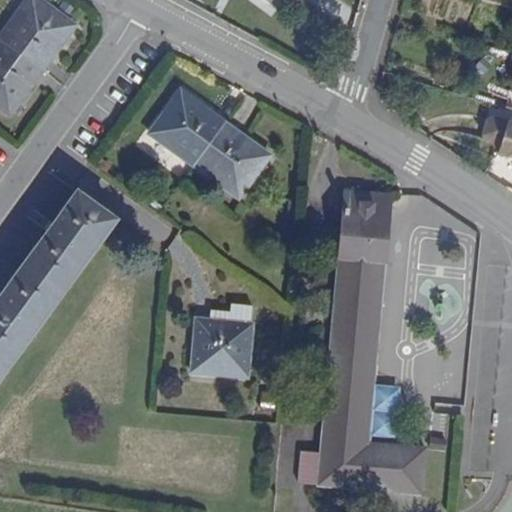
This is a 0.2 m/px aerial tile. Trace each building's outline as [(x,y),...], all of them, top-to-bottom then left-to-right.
[(35,0),(29,0),(0,38),(0,109),(8,115),(73,27),(35,0)] [(150,134),(238,199),(268,157),(181,92),(150,134)] [(511,124),(492,118),(486,122),(481,142),(500,146),(497,154),(511,158),(511,124)] [(368,444),(371,410),(362,409),(363,392),(372,393),(389,207),(362,205),(362,195),(345,193),(322,458),(319,485),(364,488),(420,493),(423,449),(368,444)] [(77,194),(0,298),(0,377),(114,221),(77,194)] [(389,197),(362,195),(362,205),(389,207),(389,197)] [(195,322),(191,374),(246,379),(251,327),(247,327),(248,311),(227,308),(226,317),(208,316),(207,323),(195,322)] [(362,409),(371,410),(372,393),(363,392),(362,409)] [(468,473),(491,476),(496,438),(473,435),(468,473)]
